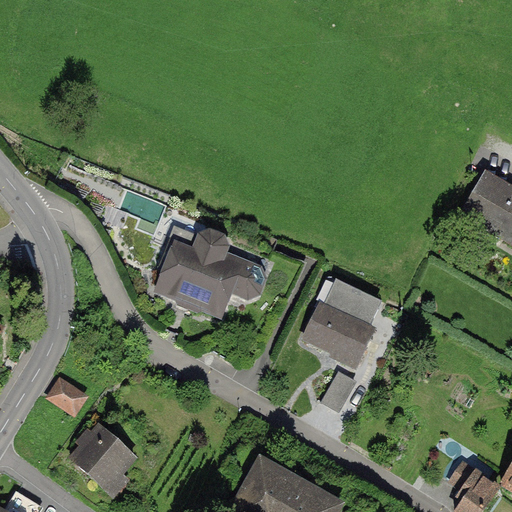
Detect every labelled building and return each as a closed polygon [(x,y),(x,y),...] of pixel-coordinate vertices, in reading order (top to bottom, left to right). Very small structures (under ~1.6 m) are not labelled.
[(511,185),(493,174),(463,223),(511,252),(511,185)] [(196,254),(178,247),(160,292),(220,316),(231,290),(255,300),(271,260),(211,236),(202,240),(196,254)] [(331,286),(305,340),(341,357),(339,360),(357,368),(374,334),(370,332),(380,310),(370,306),(372,302),(346,289),(344,293),(331,286)] [(356,384),(339,374),(322,403),(340,413),(356,384)] [(94,400),(66,383),(52,405),(80,422),(94,400)] [(141,468),(104,431),(72,462),(109,499),(141,468)] [(346,511),(348,509),(266,463),(238,511),(346,511)] [(482,469),(454,511),(487,511),(506,484),(482,469)]
